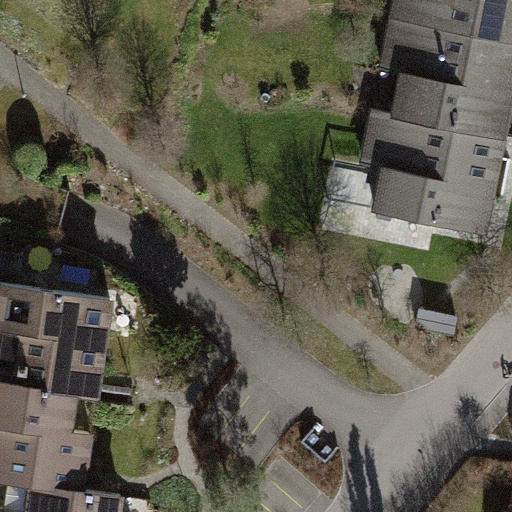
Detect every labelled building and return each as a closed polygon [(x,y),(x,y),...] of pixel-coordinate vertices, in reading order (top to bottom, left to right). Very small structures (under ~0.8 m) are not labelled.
[(511,0),(402,0),(400,15),(511,34),(511,0)] [(511,34),(400,15),(383,112),(511,134),(511,34)] [(364,216),(503,240),(511,189),(511,134),(383,112),(364,216)] [(124,288),(0,273),(0,369),(113,383),(124,288)] [(0,369),(0,464),(102,476),(113,383),(0,369)] [(11,511),(149,511),(152,487),(16,472),(11,511)]
